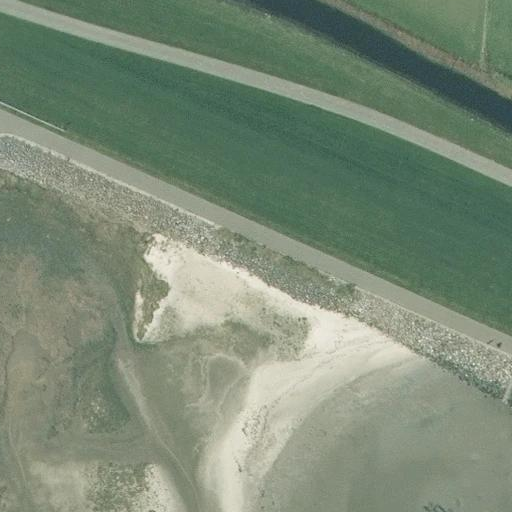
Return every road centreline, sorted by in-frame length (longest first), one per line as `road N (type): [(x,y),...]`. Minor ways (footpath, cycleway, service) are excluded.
road 1 (unclassified): [(0,119),(511,344)]
road 2 (unclassified): [(511,186),(323,109),(0,13)]
